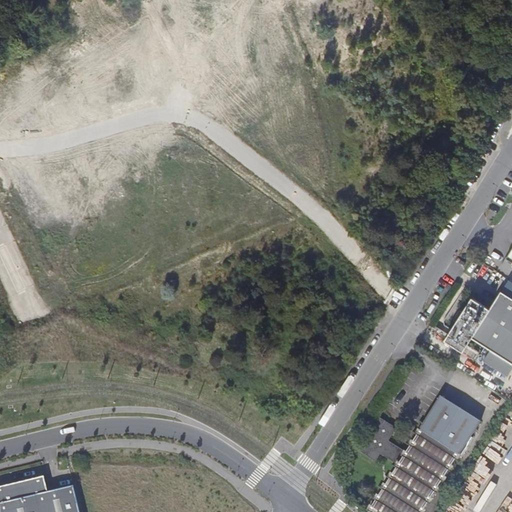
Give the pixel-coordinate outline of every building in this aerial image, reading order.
[(453,173),(445,187),(453,192),(462,178),(453,173)] [(485,262),(487,257),(481,253),(478,257),(485,262)] [(472,297),(445,340),(475,358),(479,351),(468,344),(472,338),(511,363),(511,297),(501,291),(490,308),(472,297)] [(462,453),(481,421),(441,395),(420,428),(421,428),(407,451),(389,441),(397,428),(379,417),(358,450),(374,460),(377,460),(380,454),(398,465),(369,511),(370,511),(421,511),(460,451),(462,453)] [(80,511),(74,485),(48,491),(44,476),(0,487),(0,511),(80,511)]
